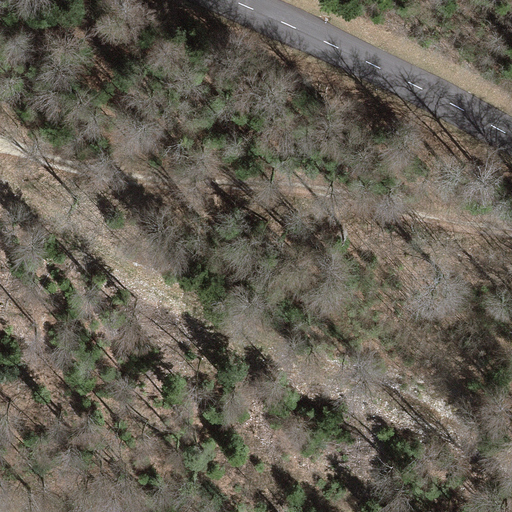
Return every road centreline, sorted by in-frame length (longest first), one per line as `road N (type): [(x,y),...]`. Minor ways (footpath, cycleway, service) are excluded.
road 1 (track): [(511,240),(0,136)]
road 2 (primary): [(232,0),(511,136)]
